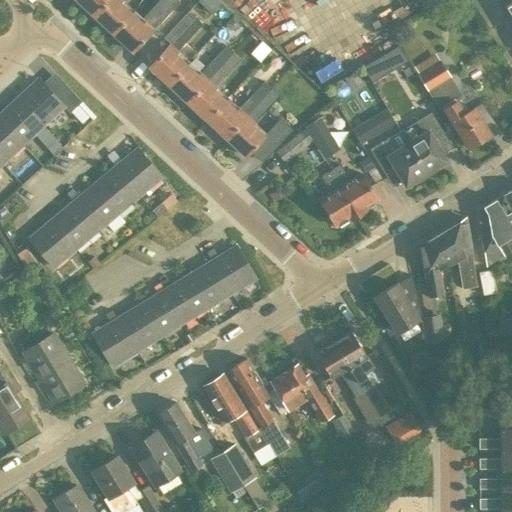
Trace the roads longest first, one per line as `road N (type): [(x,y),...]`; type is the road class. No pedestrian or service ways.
road 1 (residential): [(0,484),(320,283)]
road 2 (residential): [(320,283),(511,168)]
road 3 (residential): [(109,293),(242,211)]
road 4 (residential): [(242,211),(139,116)]
road 5 (residential): [(139,116),(40,24)]
road 6 (residential): [(37,203),(139,116)]
